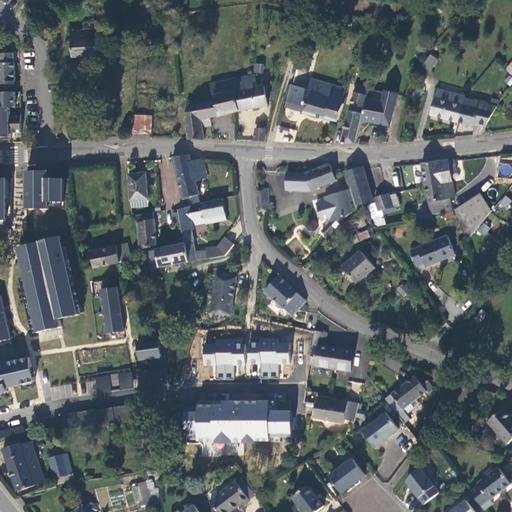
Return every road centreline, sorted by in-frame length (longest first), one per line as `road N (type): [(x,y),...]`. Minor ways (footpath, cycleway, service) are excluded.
road 1 (residential): [(247,152),(251,224),(261,246),(313,293),(387,338),(511,387)]
road 2 (tertiary): [(511,142),(341,157),(247,152)]
road 3 (residential): [(46,154),(39,49),(0,11)]
road 4 (residential): [(0,418),(156,394)]
road 5 (residential): [(151,0),(152,148)]
